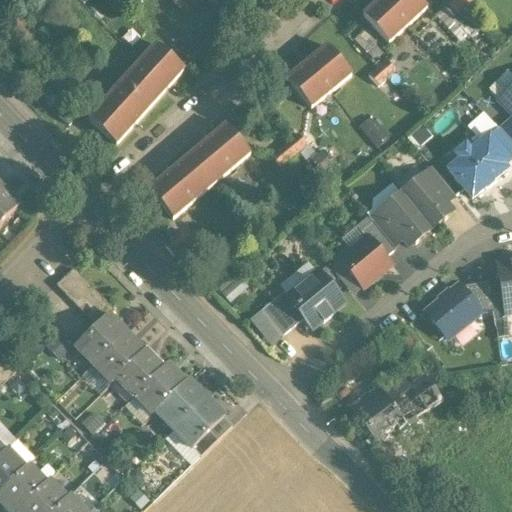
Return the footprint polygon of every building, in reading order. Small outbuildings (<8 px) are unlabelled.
[(172,0),(171,2),(181,11),(190,0),(172,0)] [(425,11),(414,0),(382,0),(363,19),(388,46),(425,11)] [(466,0),(453,0),(443,10),(453,20),(470,4),(466,0)] [(370,31),(359,38),(372,60),(383,53),(370,31)] [(184,74),(157,50),(91,123),(118,148),(184,74)] [(326,50),(287,82),(310,111),(350,78),(326,50)] [(385,64),(368,79),(377,89),(395,74),(385,64)] [(511,91),(500,103),(511,115),(511,91)] [(82,115),(72,106),(60,119),(70,128),(82,115)] [(374,117),(362,127),(379,147),(391,138),(374,117)] [(511,121),(500,133),(511,146),(511,121)] [(225,129),(148,193),(172,221),(248,157),(225,129)] [(511,146),(500,133),(498,132),(488,140),(509,165),(511,162),(511,146)] [(297,137),(271,159),(279,170),(306,148),(297,137)] [(470,155),(465,150),(455,158),(460,163),(448,174),(471,201),(505,173),(503,170),(509,165),(488,140),(470,155)] [(454,200),(431,172),(422,180),(445,207),(454,200)] [(445,207),(422,180),(400,197),(430,233),(441,224),(443,224),(448,220),(448,218),(451,215),(445,207)] [(3,192),(0,194),(0,227),(21,207),(15,202),(13,203),(3,192)] [(430,233),(400,197),(378,215),(401,243),(408,250),(412,247),(414,248),(419,244),(419,242),(430,233)] [(401,243),(378,215),(369,223),(371,226),(392,250),(401,243)] [(392,250),(371,226),(361,234),(367,241),(368,241),(384,261),(394,252),(392,250)] [(182,234),(164,249),(173,260),(191,244),(182,234)] [(367,241),(339,265),(361,291),(390,267),(384,261),(368,241),(367,241)] [(511,266),(496,269),(501,296),(504,317),(506,317),(511,315),(511,266)] [(73,272),(56,289),(64,298),(82,281),(73,272)] [(287,300),(286,301),(303,322),(311,332),(321,324),(322,326),(331,318),(330,316),(342,306),(317,276),(287,300)] [(82,281),(64,298),(72,305),(89,289),(82,281)] [(486,285),(465,288),(459,293),(479,317),(491,315),(489,298),(486,285)] [(89,289),(72,305),(80,313),(97,297),(89,289)] [(459,293),(457,290),(425,316),(447,343),(479,317),(459,293)] [(283,296),(261,314),(282,339),(303,322),(286,301),(287,300),(283,296)] [(501,296),(489,298),(491,315),(494,330),(507,328),(506,317),(504,317),(501,296)] [(97,297),(80,313),(88,321),(105,305),(97,297)] [(105,305),(88,321),(95,329),(107,318),(108,318),(113,313),(105,305)] [(95,329),(74,350),(92,369),(126,336),(108,318),(107,318),(95,329)] [(126,336),(92,369),(110,387),(113,384),(144,355),(126,336)] [(144,355),(113,384),(131,403),(134,400),(164,370),(146,352),(144,355)] [(6,367),(0,372),(0,390),(14,376),(6,367)] [(164,370),(134,400),(152,418),(155,416),(185,386),(167,368),(164,370)] [(406,384),(381,398),(378,393),(358,407),(362,414),(356,418),(376,443),(395,429),(398,433),(444,406),(423,378),(409,388),(406,384)] [(185,386),(155,416),(172,434),(205,402),(187,384),(185,386)] [(205,402),(172,434),(191,453),(192,452),(223,423),(224,421),(205,402)] [(223,423),(192,452),(200,460),(230,430),(223,423)] [(4,455),(0,459),(0,494),(24,471),(7,453),(4,455)] [(19,511),(45,486),(27,468),(24,471),(0,494),(0,507),(4,511),(19,511)] [(45,486),(19,511),(55,511),(66,502),(48,484),(45,486)] [(66,502),(55,511),(80,511),(69,500),(66,502)]
